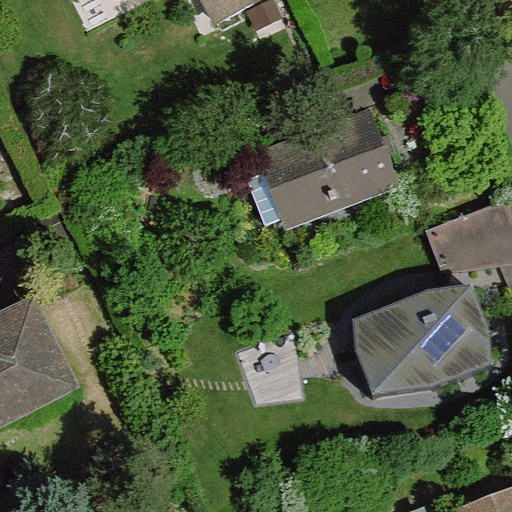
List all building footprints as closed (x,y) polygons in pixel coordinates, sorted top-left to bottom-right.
[(205,0),(218,26),(269,0),(205,0)] [(410,188),(381,119),(267,167),(296,235),(410,188)] [(511,199),(434,224),(450,274),(511,254),(511,199)] [(394,310),(336,334),(339,375),(356,425),(434,417),(499,388),(498,345),(475,292),(394,310)] [(0,438),(90,394),(47,306),(0,329),(0,438)] [(511,511),(511,498),(479,511),(511,511)]
